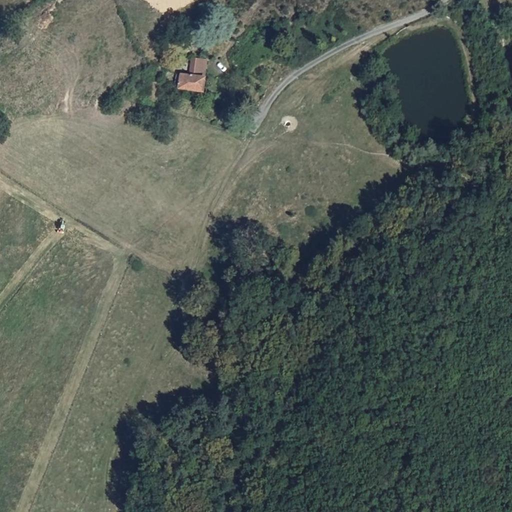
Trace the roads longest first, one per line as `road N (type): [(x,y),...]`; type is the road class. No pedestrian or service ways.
road 1 (track): [(105,511),(120,435),(223,177),(252,132)]
road 2 (unclassified): [(252,132),(284,83),(309,64),(439,0)]
